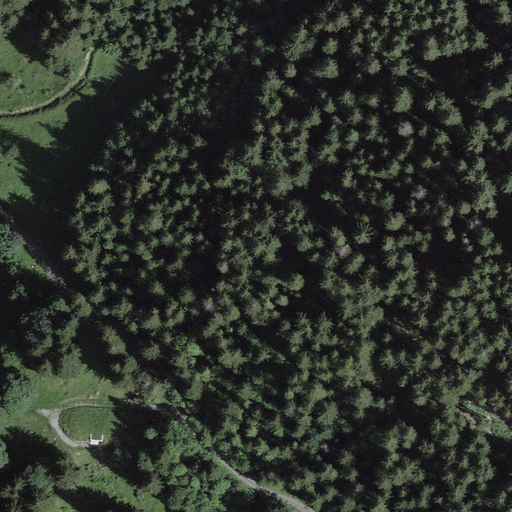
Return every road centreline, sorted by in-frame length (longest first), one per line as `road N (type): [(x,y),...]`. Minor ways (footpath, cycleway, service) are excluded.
road 1 (track): [(173,389),(0,202)]
road 2 (track): [(290,511),(173,389)]
road 3 (track): [(195,511),(173,389)]
